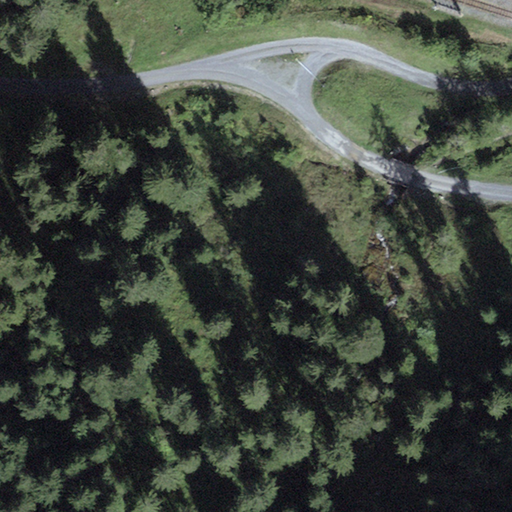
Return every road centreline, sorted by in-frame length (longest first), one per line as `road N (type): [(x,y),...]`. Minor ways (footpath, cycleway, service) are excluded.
road 1 (track): [(327,47),(103,83),(0,82)]
road 2 (track): [(511,194),(385,167),(326,133),(308,116),(300,86),(327,47)]
road 3 (track): [(511,82),(443,85),(327,47)]
road 4 (track): [(161,75),(262,83),(308,116)]
